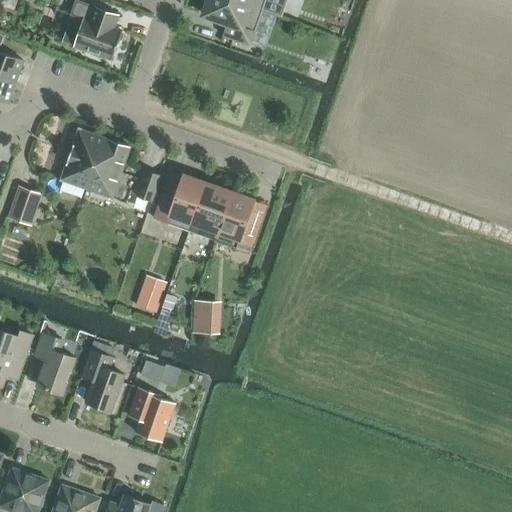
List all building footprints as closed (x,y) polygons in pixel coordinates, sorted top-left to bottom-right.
[(223,36),(250,46),(263,11),(231,0),(209,0),(204,16),(228,24),(223,36)] [(231,0),(263,11),(266,0),(231,0)] [(74,47),(112,61),(123,32),(114,29),(119,16),(76,1),(71,15),(84,20),(74,47)] [(0,77),(16,83),(23,61),(0,52),(0,77)] [(0,100),(9,103),(16,83),(0,77),(0,100)] [(87,189),(105,138),(79,129),(61,180),(87,189)] [(105,138),(87,189),(112,198),(131,147),(105,138)] [(152,203),(161,176),(146,171),(137,197),(152,203)] [(206,184),(183,176),(175,199),(163,195),(154,219),(189,232),(206,184)] [(232,194),(206,184),(189,232),(216,241),(232,194)] [(37,210),(42,195),(19,187),(8,218),(22,223),(27,207),(37,210)] [(255,202),(232,194),(216,241),(250,253),(259,229),(247,225),(255,202)] [(162,294),(143,287),(137,306),(155,313),(162,294)] [(163,306),(171,309),(175,297),(167,295),(163,306)] [(196,302),(195,332),(216,333),(216,320),(211,320),(212,303),(196,302)] [(0,384),(3,385),(6,375),(18,379),(33,334),(20,330),(18,335),(0,329),(0,384)] [(61,352),(64,340),(43,332),(35,357),(45,360),(37,385),(64,394),(76,357),(61,352)] [(111,356),(114,347),(110,346),(94,341),(82,378),(93,381),(86,403),(113,412),(126,372),(112,367),(115,357),(111,356)] [(165,368),(145,361),(140,375),(160,382),(165,368)] [(135,432),(163,441),(175,403),(161,398),(162,395),(138,387),(128,416),(140,420),(135,432)] [(0,509),(9,511),(24,511),(26,511),(38,511),(49,481),(11,468),(0,500),(0,509)] [(52,511),(95,511),(100,498),(62,485),(52,511)] [(106,511),(148,511),(151,504),(124,495),(121,505),(110,501),(106,511)]
